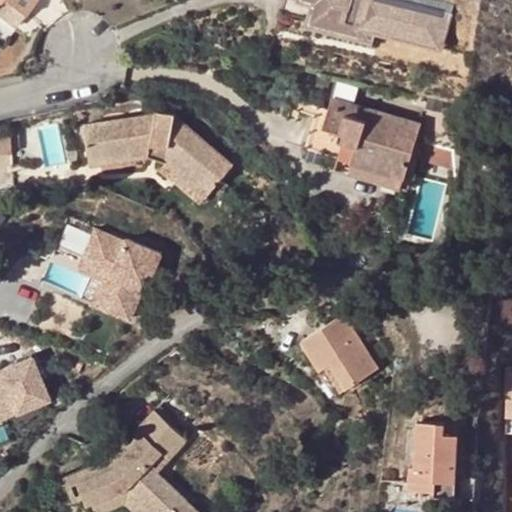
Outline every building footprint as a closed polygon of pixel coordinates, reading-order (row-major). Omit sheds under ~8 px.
[(0,0),(0,4),(3,0),(8,0),(27,14),(37,0),(0,0)] [(379,28),(442,45),(450,13),(400,0),(285,0),(282,13),(287,14),(291,10),(296,13),(317,18),(377,34),(379,28)] [(312,21),(317,18),(296,13),(293,16),(312,21)] [(306,147),(339,156),(403,176),(421,121),(332,96),(324,120),(315,117),(306,147)] [(156,111),(84,123),(92,166),(149,157),(152,146),(167,149),(164,162),(205,197),(211,190),(220,180),(234,164),(176,114),(156,111)] [(20,132),(9,133),(10,146),(21,146),(20,132)] [(9,133),(0,133),(0,153),(11,153),(10,146),(9,133)] [(451,164),(452,152),(424,143),(419,160),(454,171),(454,168),(451,164)] [(167,149),(152,146),(149,157),(164,162),(167,149)] [(335,169),(399,187),(403,176),(339,156),(335,169)] [(227,186),(220,180),(211,190),(219,196),(227,186)] [(124,243),(94,231),(81,263),(111,275),(99,307),(131,320),(144,288),(146,289),(160,254),(125,240),(124,243)] [(111,275),(81,263),(79,270),(102,280),(92,304),(99,307),(111,275)] [(379,367),(347,312),(305,336),(324,367),(332,362),(347,386),(379,367)] [(30,358),(0,369),(0,418),(46,400),(30,358)] [(347,386),(332,362),(324,367),(317,371),(331,395),(347,386)] [(159,473),(188,442),(156,411),(107,460),(65,475),(74,500),(85,496),(88,502),(94,502),(129,488),(153,511),(177,511),(188,501),(159,473)] [(458,500),(462,436),(446,435),(446,423),(419,422),(417,469),(412,469),(411,491),(437,492),(436,499),(458,500)] [(136,511),(153,511),(129,488),(94,502),(97,511),(99,511),(126,502),(136,511)] [(199,511),(200,511),(188,501),(177,511),(199,511)]
